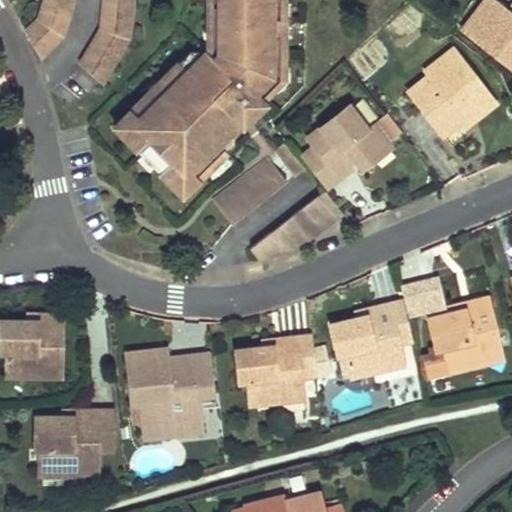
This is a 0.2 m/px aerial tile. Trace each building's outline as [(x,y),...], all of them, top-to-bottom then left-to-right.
[(63,34),(72,0),(44,0),(39,16),(26,29),(41,56),(63,34)] [(129,36),(133,0),(102,0),(100,26),(78,64),(102,83),(129,36)] [(142,91),(109,124),(136,152),(143,145),(157,159),(150,166),(176,193),(221,149),(214,141),(240,115),(257,97),(277,78),(279,17),(273,18),(273,1),(280,1),(280,0),(200,0),(200,23),(209,22),(208,42),(199,51),(183,67),(175,59),(153,79),(159,85),(147,97),(142,91)] [(511,15),(491,0),(467,30),(511,64),(511,15)] [(200,23),(199,51),(208,42),(209,22),(200,23)] [(434,73),(408,94),(443,137),(461,122),(470,115),(475,121),(498,102),(456,52),(433,71),(434,73)] [(153,79),(142,91),(147,97),(159,85),(153,79)] [(257,97),(240,115),(246,120),(263,103),(257,97)] [(403,130),(388,111),(367,127),(349,102),(307,133),(311,139),(335,172),(349,162),(343,154),(349,150),(361,165),(388,146),(386,142),(403,130)] [(470,115),(461,122),(466,128),(475,121),(470,115)] [(311,139),(299,148),(322,181),(335,172),(311,139)] [(143,145),(136,152),(150,166),(157,159),(143,145)] [(303,170),(283,145),(272,153),(292,178),(303,170)] [(289,179),(269,154),(215,197),(235,222),(289,179)] [(272,228),(286,249),(299,247),(344,215),(324,189),(272,228)] [(286,249),(272,228),(247,246),(255,256),(286,249)] [(438,276),(418,281),(425,312),(435,349),(443,347),(450,371),(487,362),(484,351),(499,347),(488,299),(472,302),(475,314),(467,316),(466,309),(447,314),(438,276)] [(418,281),(400,286),(404,301),(408,316),(425,312),(418,281)] [(404,301),(389,305),(399,343),(413,339),(404,301)] [(399,343),(389,305),(375,308),(378,322),(371,324),(369,317),(332,325),(344,378),(353,375),(354,378),(392,369),(389,356),(402,353),(399,343)] [(7,365),(9,383),(46,378),(45,372),(62,370),(56,320),(41,322),(42,330),(0,335),(0,363),(0,366),(7,365)] [(303,379),(317,377),(313,335),(279,341),(280,346),(236,353),(241,383),(249,382),(253,407),(288,401),(286,393),(305,390),(303,379)] [(499,347),(484,351),(487,362),(502,359),(499,347)] [(170,369),(168,348),(125,354),(132,404),(134,424),(144,423),(146,444),(175,441),(173,427),(201,424),(198,398),(193,355),(179,357),(181,368),(170,369)] [(208,352),(193,355),(198,398),(213,395),(208,352)] [(402,353),(389,356),(392,369),(405,365),(402,353)] [(45,372),(46,378),(63,376),(62,370),(45,372)] [(46,451),(47,472),(88,470),(87,460),(104,459),(103,448),(103,408),(86,409),(87,417),(70,418),(42,419),(43,451),(46,451)] [(103,408),(103,448),(119,448),(118,408),(103,408)] [(69,410),(70,418),(87,417),(86,409),(69,410)] [(203,437),(201,424),(173,427),(175,441),(203,437)] [(87,460),(88,470),(104,470),(104,459),(87,460)] [(285,494),(243,505),(244,511),(325,511),(320,491),(286,500),(285,494)]
